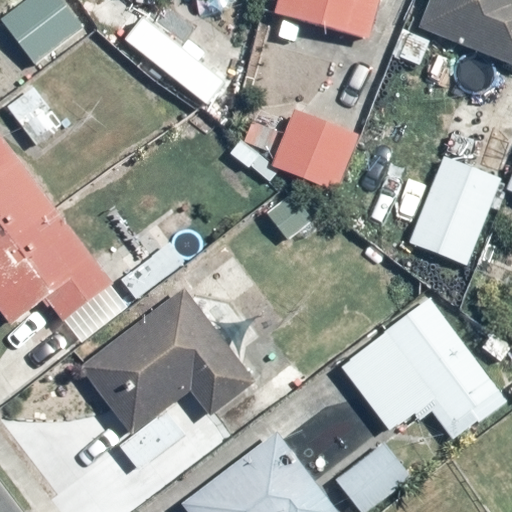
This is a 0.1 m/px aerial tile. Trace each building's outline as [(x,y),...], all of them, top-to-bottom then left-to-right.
[(80,22),(62,0),(18,0),(0,14),(0,21),(31,61),(80,22)] [(281,0),(277,17),(374,41),(383,0),(281,0)] [(511,0),(436,0),(423,36),(435,40),(511,66),(511,0)] [(245,83),(239,79),(233,73),(244,60),(198,21),(178,44),(135,7),(114,32),(210,114),(234,134),(245,83)] [(435,40),(423,36),(404,29),(394,59),(424,70),(435,40)] [(35,148),(58,132),(45,113),(52,108),(36,85),(6,107),(35,148)] [(361,132),(292,110),(273,171),(341,193),(361,132)] [(167,248),(115,287),(2,136),(0,137),(0,307),(16,329),(11,333),(41,374),(85,342),(116,318),(183,269),(167,248)] [(502,180),(442,157),(409,244),(469,267),(502,180)] [(290,183),(261,206),(299,256),(329,233),(290,183)] [(258,379),(187,287),(81,369),(133,436),(121,445),(141,470),(188,434),(171,411),(193,394),(210,416),(258,379)] [(508,403),(432,298),(343,363),(393,432),(416,415),(423,423),(437,413),(457,440),(508,403)] [(337,511),(278,435),(186,507),(189,511),(337,511)] [(369,511),(414,479),(385,441),(335,478),(360,511),(369,511)]
